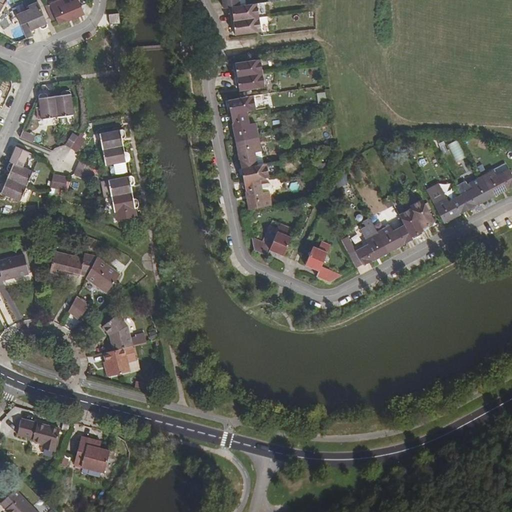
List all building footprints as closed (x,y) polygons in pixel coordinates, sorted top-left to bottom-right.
[(223,0),(224,9),(228,8),(232,7),(240,6),(239,0),(223,0)] [(46,8),(51,21),(56,19),(59,25),(70,20),(71,22),(84,17),(78,2),(66,7),(63,1),(46,8)] [(16,15),(26,39),(33,36),(31,30),(39,27),(40,29),(41,30),(46,28),(47,26),(37,2),(27,6),(29,10),(16,15)] [(230,15),(231,21),(259,18),(257,4),(240,6),(232,7),(232,14),(230,15)] [(109,16),(110,26),(119,25),(118,15),(109,16)] [(234,27),(235,35),(261,32),(259,18),(231,21),(232,28),(234,27)] [(236,71),(237,77),(262,73),(261,60),(232,64),(234,71),(236,71)] [(236,83),(237,91),(264,87),(262,73),(237,77),(238,83),(236,83)] [(38,97),(42,120),(57,117),(73,115),(70,93),(68,91),(63,91),(61,93),(61,96),(54,96),(48,98),(47,95),(45,94),(40,94),(38,97)] [(318,103),(326,101),(324,92),(316,93),(318,103)] [(229,107),(231,115),(246,112),(256,110),(253,95),(238,99),(225,101),(227,107),(229,107)] [(235,128),(238,142),(258,137),(255,124),(249,125),(246,112),(231,115),(233,128),(235,128)] [(23,130),(20,138),(34,144),(37,137),(23,130)] [(102,150),(105,166),(126,162),(130,162),(129,154),(126,152),(124,153),(123,146),(122,139),(124,139),(125,137),(124,132),(122,130),(100,134),(102,150)] [(73,131),(65,145),(71,149),(77,152),(86,139),(79,135),(73,131)] [(239,155),(241,168),(257,166),(254,152),(261,151),(258,137),(238,142),(240,155),(239,155)] [(457,140),(448,145),(457,162),(466,158),(457,140)] [(16,147),(13,154),(27,160),(30,152),(16,147)] [(263,164),(261,151),(254,152),(257,166),(263,164)] [(77,167),(75,174),(88,180),(91,173),(94,166),(80,160),(77,167)] [(0,184),(0,193),(20,202),(26,186),(32,172),(11,162),(9,163),(6,169),(7,172),(9,172),(7,178),(4,185),(1,184),(0,184)] [(243,175),(244,182),(259,179),(269,177),(267,164),(263,164),(257,166),(241,168),(239,169),(240,175),(243,175)] [(481,177),(491,196),(503,190),(505,191),(511,186),(511,175),(509,170),(497,176),(494,170),(481,177)] [(53,175),(50,190),(57,191),(64,193),(67,178),(59,177),(53,175)] [(111,197),(114,213),(137,209),(138,206),(137,201),(135,199),(133,199),(132,193),(131,186),(132,185),(134,184),(133,176),(129,177),(108,181),(111,197)] [(461,196),(469,210),(481,203),(481,201),(491,196),(481,177),(467,185),(466,182),(456,187),(461,196)] [(249,196),(251,209),(271,206),(268,191),(262,193),(259,179),(244,182),(247,197),(249,196)] [(433,203),(442,220),(443,222),(455,215),(456,216),(469,210),(461,196),(449,202),(446,196),(433,203)] [(411,207),(423,231),(429,228),(428,225),(435,222),(423,199),(410,206),(411,207)] [(405,226),(413,240),(419,236),(417,234),(423,231),(411,207),(399,214),(405,226)] [(252,236),(254,250),(267,255),(269,249),(282,255),(290,237),(285,235),(288,227),(280,223),(271,244),(252,236)] [(378,232),(388,252),(397,246),(400,247),(413,240),(405,226),(393,232),(390,226),(378,232)] [(357,252),(364,265),(364,266),(378,259),(377,257),(388,252),(378,232),(366,239),(369,245),(357,252)] [(314,247),(307,265),(320,271),(318,277),(332,283),(344,275),(323,267),(331,245),(323,242),(320,249),(314,247)] [(53,254),(48,273),(62,276),(63,274),(64,271),(79,275),(86,277),(96,259),(83,256),(82,261),(53,254)] [(0,284),(3,284),(2,280),(27,275),(24,256),(0,261),(0,284)] [(86,277),(85,280),(105,294),(118,275),(96,259),(86,277)] [(75,299),(67,313),(78,321),(88,308),(75,299)] [(110,335),(113,351),(123,348),(131,347),(126,327),(116,315),(103,327),(110,335)] [(104,353),(108,376),(128,371),(123,348),(113,351),(104,353)] [(20,420),(17,436),(31,439),(31,442),(43,444),(41,449),(53,452),(59,430),(20,420)] [(79,437),(72,465),(102,474),(108,452),(94,448),(95,442),(79,437)] [(36,511),(15,489),(0,503),(6,509),(5,510),(7,511),(36,511)]
